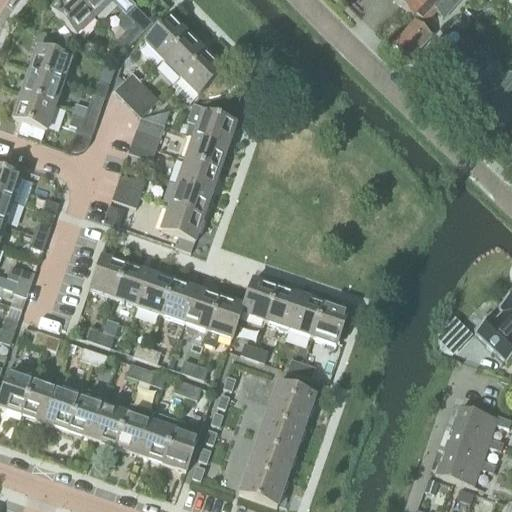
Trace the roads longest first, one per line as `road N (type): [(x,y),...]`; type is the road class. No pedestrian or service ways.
road 1 (tertiary): [(511,201),(305,0)]
road 2 (residential): [(411,511),(450,399),(481,354)]
road 3 (residential): [(35,330),(90,174)]
